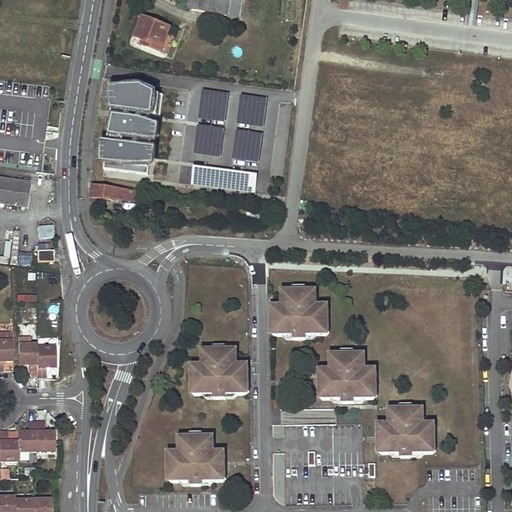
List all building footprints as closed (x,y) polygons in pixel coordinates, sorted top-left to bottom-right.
[(204,0),(189,0),(188,9),(203,12),(204,0)] [(229,0),(204,0),(203,12),(227,16),(228,14),(229,0)] [(229,0),(228,14),(238,15),(240,0),(229,0)] [(478,0),(472,0),(469,27),(475,28),(478,0)] [(165,27),(142,17),(133,37),(146,43),(145,46),(156,51),(165,27)] [(173,31),(169,29),(165,39),(170,41),(173,31)] [(164,96),(117,90),(113,124),(110,123),(103,170),(148,176),(154,129),(149,129),(151,117),(161,118),(164,96)] [(193,168),(191,186),(254,194),(257,177),(193,168)] [(0,204),(26,208),(29,183),(0,179),(0,204)] [(138,202),(139,192),(92,186),(90,197),(120,202),(120,199),(138,202)] [(138,205),(125,203),(124,210),(137,212),(138,205)] [(53,225),(38,227),(39,239),(55,237),(53,225)] [(0,256),(0,263),(9,264),(10,242),(4,242),(4,257),(0,256)] [(37,252),(37,263),(53,263),(53,252),(37,252)] [(271,333),(274,337),(294,337),(294,340),(307,340),(306,336),(326,336),(329,333),(329,321),(326,321),(326,313),(329,313),(329,309),(325,305),(318,305),(318,294),(314,290),(285,291),(281,294),(282,306),(274,306),(271,309),(271,315),(274,315),(274,321),(271,321),(271,333)] [(30,346),(30,338),(18,338),(18,346),(19,366),(29,366),(29,376),(37,375),(37,349),(37,346),(30,346)] [(0,371),(3,372),(3,362),(13,362),(12,346),(12,342),(0,342),(0,371)] [(56,369),(55,349),(37,349),(37,375),(38,378),(46,378),(46,369),(56,369)] [(191,393),(194,396),(214,396),(214,400),(227,399),(227,396),(246,395),(249,392),(249,380),(246,380),(245,373),(249,373),(249,368),(245,365),(238,365),(238,353),(234,350),(205,350),(202,354),(202,365),(194,365),(191,369),(191,373),(194,373),(194,380),(191,380),(191,393)] [(319,397),(322,400),(342,400),(342,404),(354,404),(354,400),(374,400),(377,396),(377,384),(374,384),(374,377),(377,377),(377,372),(374,369),(366,369),(366,358),(363,354),(333,354),(330,358),(330,370),(322,370),(319,373),(319,378),(322,378),(322,385),(319,385),(319,397)] [(378,451),(381,455),(401,455),(401,459),(413,458),(413,454),(432,454),(436,451),(436,427),(432,424),(425,424),(424,412),(421,409),(392,409),(388,413),(389,424),(381,424),(377,428),(377,432),(381,432),(381,439),(377,439),(378,451)] [(28,424),(28,433),(18,433),(18,443),(18,453),(36,453),(36,424),(28,424)] [(55,433),(45,433),(45,424),(36,424),(36,453),(55,453),(55,433)] [(18,443),(8,443),(8,433),(7,434),(0,433),(0,462),(18,463),(18,453),(18,443)] [(168,480),(171,483),(191,483),(191,487),(203,487),(203,483),(223,483),(226,479),(226,467),(222,467),(222,460),(226,460),(226,455),(222,452),(215,452),(215,440),(211,437),(182,437),(178,441),(178,452),(171,452),(167,456),(167,460),(171,460),(171,467),(168,468),(168,480)] [(0,511),(15,511),(15,501),(15,498),(0,498),(0,511)] [(52,511),(52,500),(34,501),(33,511),(52,511)] [(33,511),(34,501),(15,501),(15,511),(33,511)]
